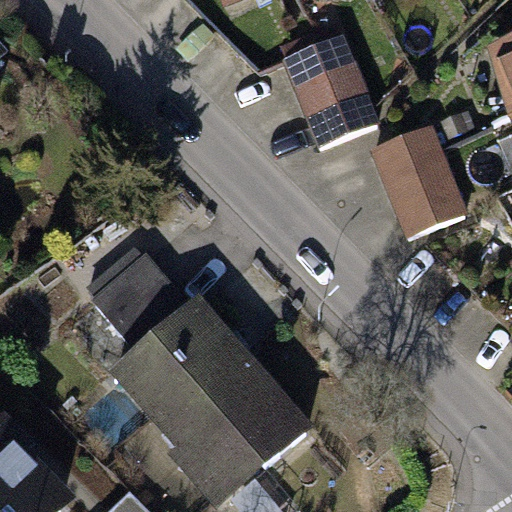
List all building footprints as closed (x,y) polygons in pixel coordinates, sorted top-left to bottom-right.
[(0,72),(21,52),(0,31),(0,72)] [(355,36),(288,60),(322,155),(389,131),(355,36)] [(511,49),(502,53),(511,77),(511,49)] [(446,132),(383,156),(417,245),(479,222),(446,132)] [(196,308),(154,261),(99,309),(142,356),(196,308)] [(322,422),(210,296),(196,308),(142,356),(122,373),(192,451),(181,461),(224,509),(322,422)] [(0,511),(74,511),(80,506),(0,426),(0,511)] [(162,511),(141,490),(117,511),(162,511)]
